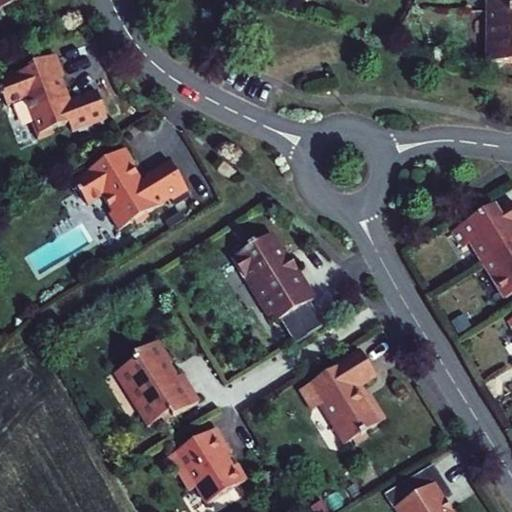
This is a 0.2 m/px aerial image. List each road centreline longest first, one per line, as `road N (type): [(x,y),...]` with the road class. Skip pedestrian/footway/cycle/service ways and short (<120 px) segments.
road 1 (residential): [(511,475),(375,249),(361,207)]
road 2 (residential): [(311,147),(160,69),(111,0)]
road 3 (residential): [(386,150),(449,140),(511,144)]
